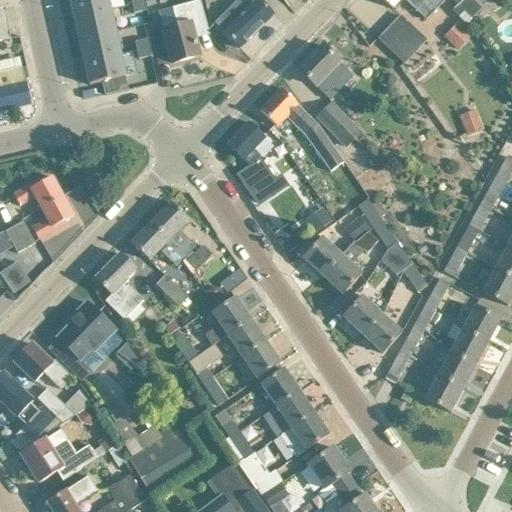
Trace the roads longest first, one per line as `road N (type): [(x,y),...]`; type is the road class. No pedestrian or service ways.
road 1 (residential): [(436,511),(178,151)]
road 2 (unclassified): [(0,340),(178,151)]
road 3 (unclassified): [(178,151),(328,0)]
road 4 (residential): [(437,511),(511,378)]
road 5 (residential): [(59,131),(31,0)]
road 6 (residential): [(178,151),(133,115),(59,131)]
